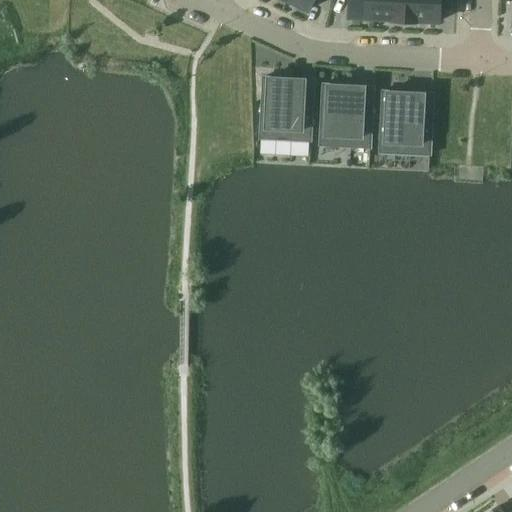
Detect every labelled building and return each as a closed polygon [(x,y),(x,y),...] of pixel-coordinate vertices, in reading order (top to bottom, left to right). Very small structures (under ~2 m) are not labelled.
[(309,11),(313,0),(287,0),(287,1),(309,11)] [(372,20),(373,0),(349,0),(348,19),(372,20)] [(394,21),(394,0),(373,0),(372,20),(392,21),(394,21)] [(415,22),(416,0),(394,0),(394,21),(392,21),(392,22),(416,23),(416,22),(415,22)] [(439,23),(440,0),(416,0),(415,22),(416,22),(439,23)] [(310,140),(312,102),(302,102),(303,81),(291,80),(291,79),(279,78),(279,80),(263,79),(260,137),(310,140)] [(370,146),(372,109),(363,109),(364,87),(351,86),(351,85),(339,84),(339,86),(323,85),(320,143),(370,146)] [(422,115),(423,94),(411,93),(411,92),(399,91),(399,93),(382,92),(379,151),(430,153),(431,116),(422,115)]
